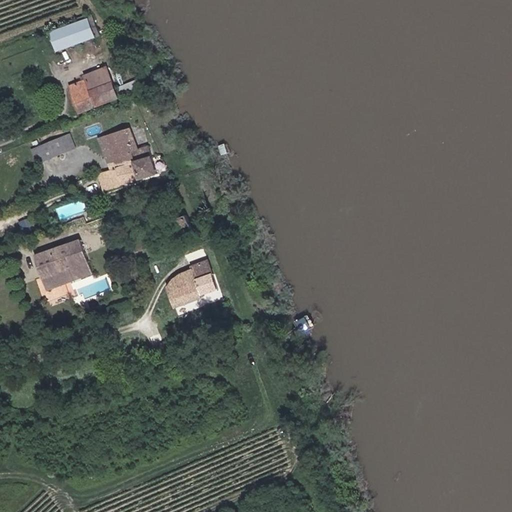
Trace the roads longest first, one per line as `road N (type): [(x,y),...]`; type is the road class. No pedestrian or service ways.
road 1 (unknown): [(0,141),(64,112),(72,104),(71,74),(116,55)]
road 2 (unknown): [(122,191),(77,191),(0,223)]
